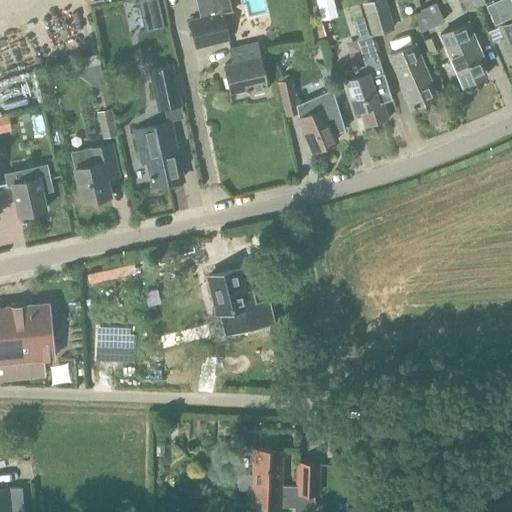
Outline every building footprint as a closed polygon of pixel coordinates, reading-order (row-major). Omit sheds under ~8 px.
[(158,0),(139,0),(143,16),(161,12),(158,0)] [(195,46),(228,39),(223,15),(232,13),(229,0),(197,0),(202,20),(190,22),(195,46)] [(362,0),(363,3),(372,34),(393,27),(384,0),(362,0)] [(511,0),(494,0),(493,0),(474,0),(477,5),(486,1),(496,24),(502,22),(503,25),(501,26),(506,38),(502,40),(508,55),(511,53),(511,0)] [(421,30),(444,20),(438,7),(415,17),(421,30)] [(345,80),(355,111),(360,109),(365,125),(387,118),(379,93),(375,94),(370,78),(383,74),(371,34),(368,35),(363,16),(353,19),(359,38),(357,39),(365,66),(344,72),(346,80),(345,80)] [(38,19),(12,29),(20,53),(46,43),(38,19)] [(477,59),(474,53),(479,51),(467,24),(441,36),(463,86),(486,76),(479,59),(477,59)] [(321,25),(312,28),(315,39),(325,36),(321,25)] [(229,48),(232,61),(223,63),(230,93),(252,88),(253,91),(267,88),(257,42),(229,48)] [(411,108),(437,97),(413,43),(390,54),(403,83),(401,84),(411,108)] [(98,56),(78,61),(79,68),(99,63),(98,56)] [(180,103),(172,66),(151,71),(159,108),(180,103)] [(286,114),(297,111),(290,79),(279,81),(286,114)] [(117,133),(116,129),(111,108),(97,112),(103,136),(117,133)] [(326,113),(324,108),(298,119),(312,150),(337,139),(334,132),(342,128),(333,109),(326,113)] [(8,114),(0,115),(0,132),(11,130),(8,114)] [(182,179),(170,122),(135,129),(142,161),(147,160),(152,186),(182,179)] [(81,201),(110,195),(105,170),(117,167),(111,142),(89,147),(90,153),(72,157),(81,201)] [(18,214),(46,208),(42,191),(52,189),(47,165),(23,170),(25,180),(11,183),(18,214)] [(217,312),(255,303),(246,265),(208,274),(217,312)] [(0,307),(0,379),(44,375),(43,360),(54,359),(47,303),(0,307)] [(140,340),(104,339),(104,369),(141,371),(140,340)] [(299,506),(299,486),(280,485),(281,450),(255,449),(253,505),(299,506)] [(320,463),(300,463),(299,486),(299,506),(298,511),(309,511),(313,511),(314,496),(319,496),(320,463)] [(9,511),(8,488),(0,488),(0,511),(9,511)]
